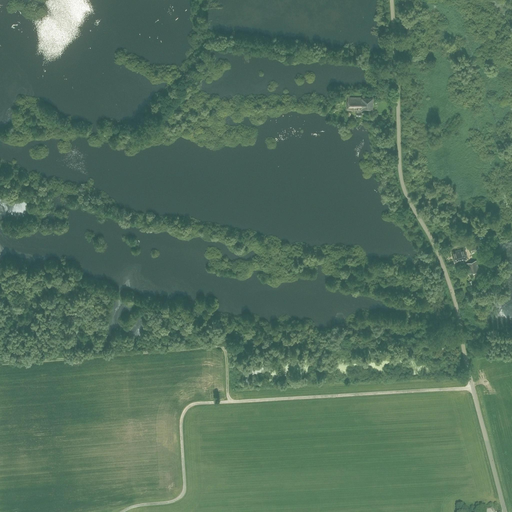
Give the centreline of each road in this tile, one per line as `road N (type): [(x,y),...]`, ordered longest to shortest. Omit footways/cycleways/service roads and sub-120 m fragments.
road 1 (unclassified): [(504,511),(455,302),(400,174),(392,0)]
road 2 (track): [(122,511),(181,495),(180,423),(189,405),(472,387)]
road 3 (track): [(0,364),(222,348)]
